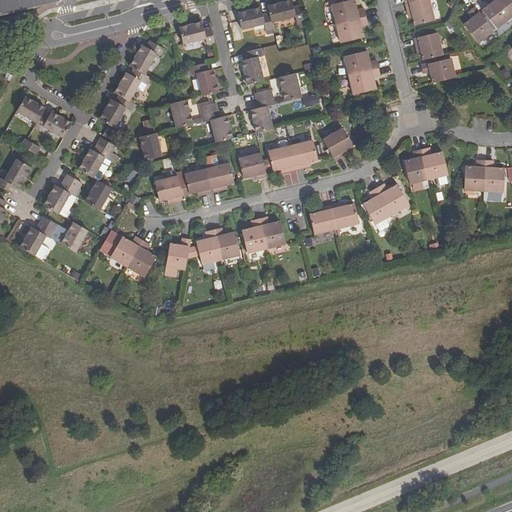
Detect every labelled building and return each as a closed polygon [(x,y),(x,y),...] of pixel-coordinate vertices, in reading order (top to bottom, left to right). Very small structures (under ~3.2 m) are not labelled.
[(0,0),(0,15),(59,1),(59,0),(0,0)] [(270,13),(272,22),(296,17),(297,24),(305,22),(301,5),(294,7),(292,0),(268,6),(270,13)] [(367,17),(364,9),(358,10),(355,0),(352,0),(333,5),(338,24),(343,23),(367,17)] [(413,14),(416,26),(435,21),(430,0),(423,0),(406,4),(409,15),(413,14)] [(490,20),(497,29),(511,17),(511,16),(499,0),(490,0),(493,3),(486,8),(483,10),(484,12),(490,20)] [(511,0),(499,0),(511,16),(511,0)] [(464,25),(478,43),(494,31),(487,22),(482,14),(476,7),(469,12),(474,18),(464,25)] [(240,21),(242,30),(264,24),(267,31),(274,29),(272,22),(270,13),(263,15),(261,8),(238,14),(240,21)] [(482,14),(487,22),(490,20),(484,12),(482,14)] [(364,38),(361,27),(369,25),(367,17),(343,23),(338,24),(342,43),(364,38)] [(182,33),(184,44),(207,39),(209,45),(216,43),(212,28),(205,29),(203,22),(180,28),(182,33)] [(421,49),(424,60),(428,59),(444,56),(438,33),(419,38),(415,39),(418,50),(421,49)] [(135,69),(144,75),(157,54),(161,56),(165,50),(156,45),(150,42),(147,47),(143,45),(130,66),(135,69)] [(243,62),(248,85),(255,83),(264,81),(258,58),(264,56),(262,48),(245,53),(247,60),(243,62)] [(379,68),(377,61),(370,63),(367,51),(345,57),(350,76),(356,74),(379,68)] [(431,72),(434,83),(457,78),(452,59),(429,65),(421,66),(423,74),(431,72)] [(197,73),(203,96),(212,94),(219,93),(213,69),(209,71),(207,63),(190,67),(192,75),(197,73)] [(377,90),(373,78),(381,76),(379,68),(356,74),(350,76),(355,95),(377,90)] [(119,96),(130,101),(141,82),(145,84),(149,77),(144,75),(135,69),(131,75),(127,73),(115,93),(119,96)] [(279,78),(286,102),(302,98),(296,73),(279,78)] [(255,94),(257,101),(273,97),(272,90),(258,93),(255,94)] [(109,125),(114,128),(126,109),(130,111),(134,104),(130,101),(119,96),(116,102),(112,99),(100,120),(109,125)] [(34,128),(41,131),(44,127),(49,117),(43,113),(45,109),(25,97),(17,112),(37,123),(34,128)] [(252,110),(257,133),(274,129),(268,106),(275,105),(273,97),(257,101),(259,108),(252,110)] [(172,104),(177,129),(184,127),(194,124),(187,100),(172,104)] [(200,107),(202,115),(218,111),(216,104),(214,104),(200,107)] [(211,120),(217,143),(229,140),(233,139),(227,116),(220,118),(218,111),(202,115),(204,122),(211,120)] [(44,127),(64,138),(72,124),(52,112),(49,117),(44,127)] [(142,121),(143,132),(152,131),(150,120),(142,121)] [(333,157),(335,161),(345,156),(343,152),(354,146),(344,129),(324,141),(333,157)] [(140,137),(146,160),(151,163),(154,157),(162,156),(157,133),(140,137)] [(313,141),(311,134),(290,139),(291,147),(313,141)] [(98,144),(112,153),(116,146),(101,138),(98,144)] [(22,146),(36,154),(40,147),(27,140),(25,139),(22,146)] [(280,150),(290,147),(288,142),(287,141),(280,143),(278,145),(280,150)] [(291,147),(297,170),(308,168),(307,163),(319,161),(314,141),(291,147)] [(79,170),(98,180),(101,179),(111,161),(112,161),(115,155),(112,153),(98,144),(94,151),(90,149),(79,170)] [(272,166),(273,169),(273,172),(285,169),(286,173),(297,170),(291,147),(290,147),(280,150),(268,153),(270,158),(272,166)] [(422,150),(429,179),(437,178),(448,175),(446,164),(443,152),(432,155),(429,148),(422,150)] [(408,173),(411,184),(429,179),(422,150),(415,151),(416,159),(405,161),(408,173)] [(239,159),(243,179),(255,176),(256,180),(267,177),(265,171),(265,168),(263,160),(261,154),(239,159)] [(205,159),(208,170),(213,193),(223,190),(222,187),(234,184),(234,181),(229,164),(218,167),(216,156),(205,159)] [(272,166),(270,158),(263,160),(265,168),(272,166)] [(0,186),(11,193),(15,186),(19,189),(31,168),(17,159),(5,181),(0,177),(0,186)] [(466,166),(465,190),(484,191),(485,160),(478,160),(477,167),(466,166)] [(485,160),(484,191),(505,192),(505,169),(494,168),(494,160),(485,160)] [(182,194),(189,192),(190,195),(201,192),(202,196),(213,193),(208,170),(185,175),(178,176),(182,194)] [(63,181),(78,189),(82,182),(74,178),(67,174),(63,181)] [(450,183),(448,175),(437,178),(439,186),(450,183)] [(159,197),(160,202),(171,199),(173,203),(183,200),(182,194),(178,176),(156,182),(159,197)] [(85,202),(100,210),(112,188),(98,180),(85,202)] [(77,198),(74,196),(78,189),(63,181),(60,188),(56,185),(44,205),(48,208),(59,214),(66,218),(77,198)] [(378,188),(393,214),(410,205),(398,184),(388,190),(384,185),(378,188)] [(364,205),(376,225),(386,218),(393,214),(378,188),(371,193),(374,199),(364,205)] [(332,206),(337,229),(359,224),(355,207),(355,204),(343,207),(342,204),(332,206)] [(310,215),(315,234),(337,229),(332,206),(321,209),(322,213),(310,215)] [(76,253),(88,231),(74,223),(68,232),(58,225),(43,217),(40,223),(54,232),(50,238),(61,244),(76,253)] [(260,219),(268,249),(287,244),(281,222),(269,224),(268,217),(260,219)] [(386,218),(376,225),(379,230),(382,231),(388,227),(389,224),(386,218)] [(7,240),(35,256),(42,245),(47,235),(50,238),(54,232),(40,223),(36,229),(23,222),(19,219),(7,240)] [(242,231),(248,254),(268,249),(260,219),(252,221),(254,228),(242,231)] [(214,230),(221,260),(241,256),(235,233),(224,235),(222,228),(214,230)] [(200,255),(202,265),(221,260),(214,230),(207,232),(208,239),(197,242),(197,244),(198,247),(200,255)] [(100,251),(128,268),(143,241),(137,237),(133,243),(112,231),(100,251)] [(170,243),(165,275),(176,277),(177,269),(186,270),(188,258),(189,249),(190,246),(191,240),(183,238),(182,245),(170,243)] [(128,268),(145,277),(157,257),(147,251),(150,245),(143,241),(128,268)] [(49,249),(42,245),(35,256),(42,261),(49,249)] [(200,255),(198,247),(189,249),(188,258),(200,255)]
